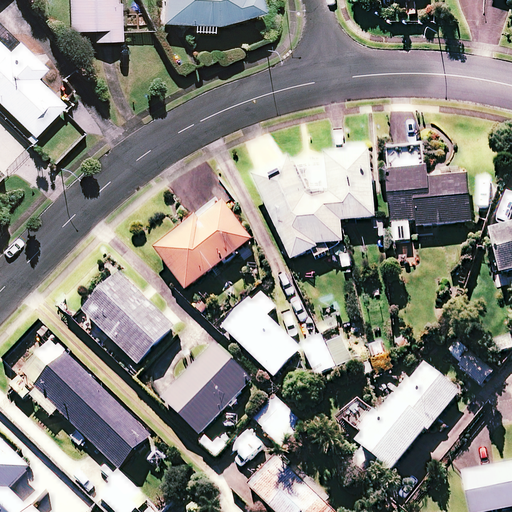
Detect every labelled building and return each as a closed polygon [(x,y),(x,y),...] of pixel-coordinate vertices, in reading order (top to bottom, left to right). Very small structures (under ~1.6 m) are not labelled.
[(113,7),(113,0),(66,0),(68,35),(92,35),(93,45),(119,45),(118,7),(113,7)] [(161,0),(160,28),(182,29),(182,38),(210,39),(210,30),(214,30),(258,19),(253,0),(161,0)] [(0,49),(0,110),(31,141),(62,110),(34,82),(44,72),(17,46),(7,56),(0,49)] [(410,246),(409,234),(409,228),(416,228),(417,233),(471,229),(468,182),(425,185),(422,150),(386,153),(393,247),(410,246)] [(292,267),(312,258),(315,264),(343,251),(341,244),(341,229),(375,226),(370,163),(324,167),(328,204),(309,206),(292,170),(255,188),(292,267)] [(251,249),(225,214),(200,233),(196,227),(156,258),(187,298),(251,249)] [(511,234),(490,240),(499,283),(511,279),(511,234)] [(176,334),(120,280),(83,318),(138,372),(176,334)] [(276,313),(260,298),(224,334),(275,384),(301,357),(266,323),(276,313)] [(325,354),(320,343),(303,351),(317,383),(351,368),(342,346),(325,354)] [(26,406),(30,402),(51,423),(58,415),(120,476),(155,440),(98,384),(58,344),(11,392),(26,406)] [(228,412),(232,416),(240,407),(236,404),(251,389),(213,352),(162,405),(200,442),(228,412)] [(489,383),(472,366),(464,375),(481,392),(489,383)] [(459,399),(423,371),(380,426),(357,408),(339,431),(363,449),(357,456),(392,484),(459,399)] [(307,435),(276,403),(254,425),(285,457),(307,435)] [(14,458),(0,444),(0,511),(96,511),(95,510),(28,444),(14,458)] [(324,511),(277,465),(250,493),(269,511),(324,511)] [(511,511),(511,469),(463,480),(469,511),(511,511)] [(142,511),(150,505),(123,478),(98,503),(107,511),(142,511)]
